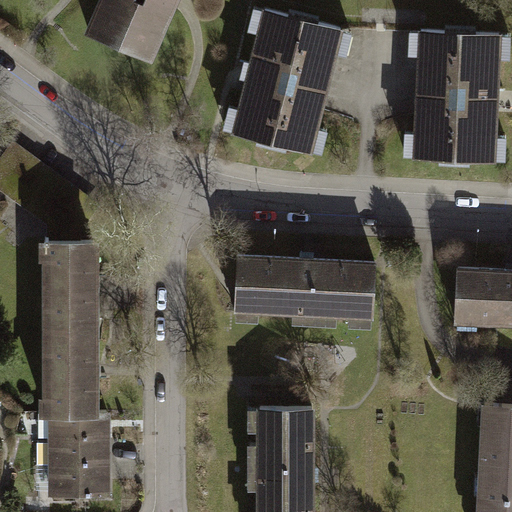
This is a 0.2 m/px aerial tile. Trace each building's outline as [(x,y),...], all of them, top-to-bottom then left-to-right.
[(188,2),(182,0),(105,0),(92,30),(162,61),(188,2)] [(233,112),(228,132),(263,141),(261,145),(294,154),(295,149),(329,157),(334,138),(324,135),(343,59),(353,62),(359,38),(259,13),(253,38),(262,40),(256,66),(250,65),(244,86),(251,87),(244,114),(233,112)] [(411,136),(410,160),(448,162),(448,167),(480,168),(480,163),(511,164),(511,139),(503,139),(506,64),(511,63),(511,37),(415,34),(414,59),(425,59),(422,136),(411,136)] [(13,147),(0,163),(0,178),(54,218),(54,239),(80,239),(80,229),(96,208),(13,147)] [(80,239),(54,239),(49,239),(49,329),(98,329),(98,239),(80,239)] [(358,325),(382,326),(385,262),(243,255),(240,319),(267,321),(268,313),(296,314),(296,324),(346,326),(347,317),(358,317),(358,325)] [(511,269),(459,267),(456,318),(511,320),(511,269)] [(98,413),(98,329),(49,329),(49,392),(44,392),(44,413),(98,413)] [(318,511),(320,407),(254,406),(254,429),(264,429),(264,444),(254,444),(253,488),(264,488),(263,511),(318,511)] [(511,511),(511,409),(482,408),(480,428),(486,428),(483,476),(478,476),(476,498),(482,499),(480,511),(511,511)] [(111,439),(110,413),(98,413),(44,413),(41,413),(41,436),(52,436),(51,439),(111,439)] [(111,493),(111,439),(51,439),(51,442),(39,442),(39,462),(53,462),(53,489),(89,489),(89,493),(111,493)]
